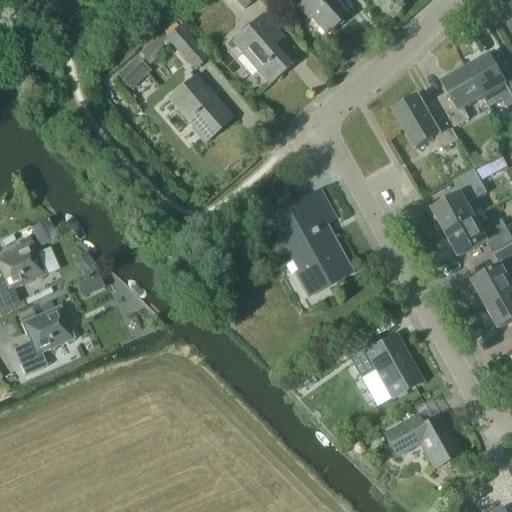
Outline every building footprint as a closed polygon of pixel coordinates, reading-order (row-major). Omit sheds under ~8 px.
[(255,0),(233,0),(243,11),(255,0)] [(337,24),(348,15),(334,0),(304,0),(295,8),(307,21),(309,19),(325,37),(338,26),(337,24)] [(269,86),(290,68),(273,48),(283,40),(262,15),(231,42),(269,86)] [(171,46),(194,72),(209,59),(181,28),(166,41),(167,41),(171,46)] [(167,41),(142,65),(146,70),(171,46),(167,41)] [(490,56),(466,70),(483,99),(497,91),(506,108),(511,104),(511,81),(507,84),(490,56)] [(142,65),(123,83),(128,88),(132,92),(150,74),(146,70),(142,65)] [(483,99),(466,70),(442,84),(448,94),(438,100),(455,129),(469,120),(464,110),(483,99)] [(206,141),(230,120),(194,79),(170,100),(206,141)] [(442,150),(457,141),(435,102),(424,108),(418,98),(393,112),(415,150),(436,139),(442,150)] [(477,152),(468,157),(475,169),(483,164),(477,152)] [(502,157),(487,165),(491,174),(506,166),(502,157)] [(432,211),(445,235),(475,219),(467,205),(487,194),(474,171),(454,183),(460,195),(432,211)] [(287,194),(244,218),(251,231),(268,221),(275,217),(304,269),(297,273),(294,275),(307,298),(339,281),(332,269),(345,262),(325,226),(335,220),(331,213),(327,205),(319,191),(293,206),(287,194)] [(47,219),(32,227),(39,240),(54,233),(47,219)] [(475,219),(445,235),(458,259),(487,243),(493,254),(511,243),(511,240),(502,222),(482,232),(475,219)] [(13,291),(46,276),(31,243),(0,256),(0,311),(18,304),(13,291)] [(511,285),(507,276),(511,273),(511,246),(495,256),(500,267),(472,283),(485,307),(511,291),(511,285)] [(78,271),(86,281),(98,272),(90,261),(78,271)] [(99,278),(77,287),(82,300),(104,290),(99,278)] [(511,291),(485,307),(498,331),(511,323),(511,291)] [(39,305),(42,314),(53,309),(50,301),(39,305)] [(41,355),(75,340),(60,307),(20,324),(28,343),(12,350),(24,378),(47,368),(41,355)] [(373,332),(343,349),(351,363),(359,378),(374,370),(391,400),(421,384),(395,337),(380,345),(373,332)] [(374,370),(359,378),(376,409),(391,400),(374,370)] [(433,471),(461,455),(440,417),(422,427),(417,417),(384,436),(396,458),(419,445),(433,471)]
